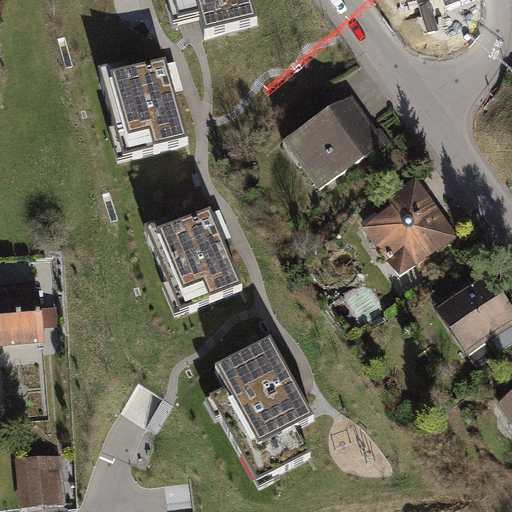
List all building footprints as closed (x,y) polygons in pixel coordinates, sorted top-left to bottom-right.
[(203,40),(251,27),(243,0),(166,0),(171,14),(193,8),(203,40)] [(118,144),(126,172),(189,155),(167,74),(88,95),(103,148),(118,144)] [(302,147),(287,158),(322,206),(395,151),(383,134),(378,138),(356,107),(346,114),(344,111),(299,144),(302,147)] [(362,240),(402,291),(461,245),(416,188),(389,210),(393,216),(362,240)] [(174,295),(184,322),(246,298),(216,220),(140,249),(159,301),(174,295)] [(511,317),(485,284),(435,324),(475,374),(492,361),(488,357),(495,351),(505,364),(511,358),(511,317)] [(45,352),(38,294),(2,299),(9,357),(45,352)] [(0,357),(9,357),(2,299),(0,298),(0,357)] [(259,484),(313,457),(301,433),(320,424),(277,340),(225,366),(239,393),(218,404),(259,484)] [(511,400),(495,414),(511,435),(511,400)] [(64,511),(61,464),(18,468),(21,511),(64,511)]
